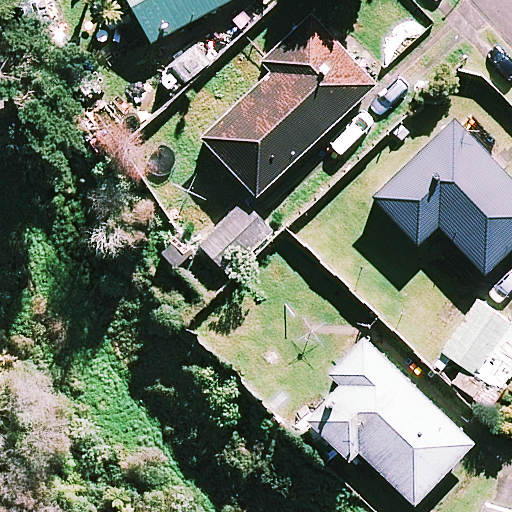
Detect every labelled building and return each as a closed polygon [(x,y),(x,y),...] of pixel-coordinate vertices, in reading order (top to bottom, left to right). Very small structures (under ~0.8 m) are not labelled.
[(126,0),(146,37),(216,0),(126,0)] [(375,76),(310,7),(262,52),(272,63),(197,133),(252,192),(375,76)] [(511,238),(511,180),(450,115),(368,192),(413,239),(434,220),(480,269),(511,238)] [(272,229),(243,200),(198,243),(227,272),(272,229)] [(511,365),(511,322),(457,288),(432,370),(487,405),(511,365)] [(468,438),(359,335),(325,370),(336,380),(303,415),(344,455),(353,446),(410,500),(468,438)] [(511,511),(482,503),(479,511),(511,511)]
